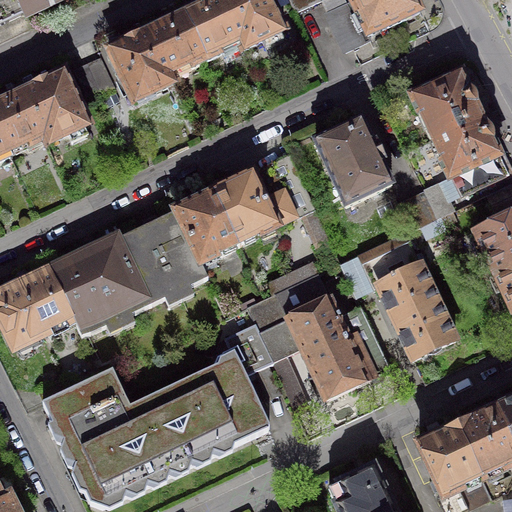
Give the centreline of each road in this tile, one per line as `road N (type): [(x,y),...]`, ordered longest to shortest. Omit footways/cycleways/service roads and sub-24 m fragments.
road 1 (residential): [(0,252),(484,25)]
road 2 (residential): [(511,371),(215,511)]
road 3 (residential): [(149,0),(0,71)]
road 4 (residential): [(0,389),(62,511)]
